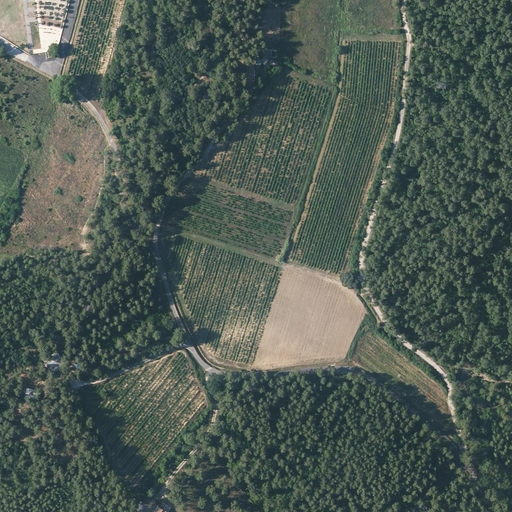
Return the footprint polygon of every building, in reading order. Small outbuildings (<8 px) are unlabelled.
[(246,78),(254,78),(254,71),(254,67),(246,67),(246,78)] [(254,71),(254,78),(246,78),(246,80),(256,80),(257,71),(254,71)] [(206,101),(214,96),(210,90),(207,93),(206,91),(201,94),(206,101)] [(47,368),(51,366),(53,371),(60,367),(58,363),(62,361),(57,351),(42,358),(47,368)] [(32,396),(33,389),(26,387),(25,394),(32,396)] [(166,502),(163,508),(169,510),(172,505),(166,502)]
